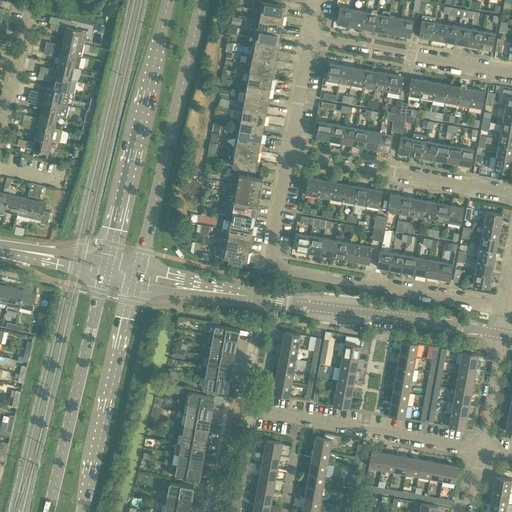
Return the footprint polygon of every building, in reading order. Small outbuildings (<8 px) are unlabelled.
[(259,9),(259,10),(285,15),(287,5),(281,4),(263,1),(259,0),(257,8),(259,9)] [(349,25),(352,9),(340,7),(337,23),(349,25)] [(362,28),(365,11),(352,9),(349,25),(362,28)] [(285,15),(259,10),(257,19),(284,24),(285,15)] [(374,30),(377,13),(365,11),(362,28),(374,30)] [(386,32),(389,16),(390,12),(383,11),(383,14),(377,13),(374,30),(386,32)] [(435,17),(423,15),(419,36),(431,38),(434,22),(435,17)] [(399,34),(402,18),(389,16),(386,32),(399,34)] [(414,20),(402,18),(399,34),(411,36),(414,20)] [(282,33),(284,24),(257,19),(256,28),(282,33)] [(444,41),(447,24),(434,22),(431,38),(444,41)] [(65,32),(64,39),(80,42),(83,30),(52,23),(50,29),(65,32)] [(456,43),(459,26),(447,24),(444,41),(456,43)] [(468,45),(471,29),(459,26),(456,43),(468,45)] [(282,33),(256,28),(254,37),(280,42),(282,33)] [(480,47),(483,31),(471,29),(468,45),(480,47)] [(496,33),(483,31),(480,47),(493,50),(496,33)] [(279,51),(280,42),(254,37),(252,47),(279,51)] [(504,40),(498,38),(496,51),(501,52),(504,40)] [(82,56),(85,43),(80,42),(64,39),(62,45),(47,41),(46,48),(77,55),(82,56)] [(277,60),(279,51),(252,47),(251,55),(277,60)] [(82,56),(77,55),(46,48),(44,54),(60,57),(58,64),(74,68),(74,67),(79,68),(82,56)] [(277,60),(251,55),(247,55),(246,64),(249,65),(275,69),(277,60)] [(339,81),(342,65),(330,63),(327,79),(339,81)] [(71,80),(74,68),(58,64),(57,70),(41,66),(40,72),(71,80)] [(274,79),(275,69),(249,65),(247,74),(274,79)] [(351,84),(354,67),(342,65),(339,81),(351,84)] [(364,86),(367,70),(354,67),(351,84),(364,86)] [(376,88),(379,72),(367,70),(364,86),(376,88)] [(77,81),(71,80),(40,72),(38,78),(54,82),(52,88),(64,91),(74,94),(77,81)] [(388,90),(391,74),(379,72),(376,88),(388,90)] [(272,88),(274,79),(247,74),(246,83),(272,88)] [(403,76),(391,74),(388,90),(401,93),(403,76)] [(421,96),(424,80),(411,78),(408,94),(421,96)] [(433,98),(436,82),(424,80),(421,96),(433,98)] [(446,101),(449,85),(436,82),(433,98),(446,101)] [(270,97),(272,88),(246,83),(244,92),(270,97)] [(458,103),(461,87),(449,85),(446,101),(458,103)] [(61,104),(64,91),(52,88),(47,86),(46,93),(31,90),(29,96),(61,104)] [(470,105),(473,89),(461,87),(458,103),(470,105)] [(485,91),(473,89),(470,105),(482,107),(485,91)] [(507,96),(505,108),(511,109),(511,90),(504,89),(503,93),(505,96),(507,96)] [(269,106),(270,97),(244,92),(242,101),(269,106)] [(486,105),(492,106),(494,93),(488,92),(486,105)] [(58,116),(61,104),(29,96),(28,102),(43,105),(41,112),(58,116)] [(221,97),(220,104),(228,106),(230,99),(221,97)] [(267,115),(269,106),(242,101),(241,110),(267,115)] [(401,114),(403,102),(397,101),(395,113),(401,114)] [(321,108),(334,110),(335,104),(323,102),(321,108)] [(409,103),(403,102),(401,114),(406,115),(408,108),(409,103)] [(511,122),(511,109),(505,108),(503,121),(511,122)] [(265,124),(267,115),(241,110),(241,111),(239,119),(265,124)] [(55,128),(58,116),(41,112),(40,118),(25,114),(23,121),(55,128)] [(406,116),(406,115),(401,114),(398,126),(404,127),(406,116)] [(264,133),(265,124),(239,119),(237,128),(264,133)] [(52,140),(55,128),(23,121),(22,126),(37,130),(35,137),(52,140)] [(329,140),(331,123),(319,121),(316,138),(329,140)] [(491,121),(490,127),(501,130),(502,124),(491,121)] [(511,135),(511,122),(503,121),(501,133),(511,135)] [(341,142),(344,126),(331,123),(329,140),(341,142)] [(353,144),(356,128),(344,126),(341,142),(353,144)] [(262,142),(264,133),(237,128),(236,137),(262,142)] [(365,147),(368,130),(356,128),(353,144),(365,147)] [(378,149),(381,132),(368,130),(365,147),(378,149)] [(213,132),(211,140),(218,141),(220,133),(213,132)] [(393,134),(381,132),(378,149),(390,151),(393,134)] [(511,147),(511,135),(501,133),(498,145),(511,147)] [(410,155),(413,138),(400,136),(397,152),(410,155)] [(49,153),(52,140),(35,137),(34,142),(19,139),(18,145),(42,151),(41,156),(48,158),(49,153)] [(260,151),(262,142),(236,137),(234,147),(260,151)] [(422,157),(425,140),(413,138),(410,155),(422,157)] [(435,159),(438,143),(425,140),(422,157),(435,159)] [(447,161),(450,145),(438,143),(435,159),(447,161)] [(459,164),(462,147),(450,145),(447,161),(459,164)] [(511,160),(511,147),(498,145),(496,158),(511,160)] [(259,160),(260,151),(234,147),(232,155),(259,160)] [(474,149),(462,147),(459,164),(471,166),(474,149)] [(257,170),(259,160),(232,155),(231,165),(257,170)] [(510,173),(511,162),(511,160),(496,158),(494,170),(510,173)] [(263,179),(232,173),(230,182),(236,183),(262,188),(263,179)] [(318,195),(321,179),(309,176),(306,193),(318,195)] [(6,210),(13,178),(7,177),(3,192),(0,191),(0,213),(4,215),(6,210)] [(18,213),(22,196),(15,195),(19,180),(13,178),(6,210),(18,213)] [(330,198),(333,181),(321,179),(318,195),(330,198)] [(343,200),(346,183),(333,181),(330,198),(343,200)] [(27,198),(22,196),(18,213),(17,219),(29,222),(30,216),(37,184),(31,183),(27,198)] [(260,198),(262,188),(236,183),(234,193),(260,198)] [(355,202),(358,185),(346,183),(343,200),(355,202)] [(43,186),(37,184),(30,216),(42,218),(41,223),(47,225),(50,212),(44,211),(46,202),(39,201),(43,186)] [(367,204),(370,188),(358,185),(355,202),(367,204)] [(383,190),(370,188),(367,204),(379,206),(383,190)] [(258,207),(260,198),(234,193),(232,202),(258,207)] [(400,212),(403,196),(390,193),(387,210),(400,212)] [(412,214),(415,198),(403,196),(400,212),(412,214)] [(424,217),(427,200),(415,198),(412,214),(424,217)] [(436,219),(439,203),(427,200),(424,217),(436,219)] [(257,216),(258,207),(232,202),(231,211),(257,216)] [(449,221),(452,205),(439,203),(436,219),(449,221)] [(464,207),(452,205),(449,221),(461,223),(464,207)] [(302,213),(315,215),(316,209),(303,207),(302,213)] [(255,225),(257,216),(231,211),(229,220),(255,225)] [(486,211),(484,223),(500,226),(503,214),(486,211)] [(380,228),(382,216),(376,215),(374,227),(380,228)] [(253,234),(255,225),(229,220),(227,229),(253,234)] [(498,238),(500,226),(484,223),(482,235),(498,238)] [(25,228),(17,226),(15,233),(23,235),(25,228)] [(210,227),(202,226),(201,233),(208,235),(210,227)] [(252,243),(253,234),(227,229),(226,238),(252,243)] [(308,252),(311,236),(298,233),(298,234),(296,249),(295,250),(308,252)] [(496,251),(498,238),(482,235),(479,248),(496,251)] [(320,254),(323,238),(311,236),(308,252),(320,254)] [(250,252),(252,243),(226,238),(224,247),(250,252)] [(332,256),(335,240),(323,238),(320,254),(332,256)] [(344,259),(348,242),(335,240),(332,256),(344,259)] [(357,261),(360,244),(348,242),(344,259),(357,261)] [(372,247),(360,244),(357,261),(369,263),(372,247)] [(248,261),(250,252),(224,247),(222,257),(229,258),(228,262),(242,264),(243,260),(248,261)] [(494,263),(496,251),(479,248),(477,260),(494,263)] [(389,269),(392,252),(380,250),(376,267),(389,269)] [(401,271),(404,255),(392,252),(389,269),(401,271)] [(414,273),(417,257),(404,255),(401,271),(414,273)] [(426,276),(429,259),(417,257),(414,273),(426,276)] [(438,278),(441,261),(429,259),(426,276),(438,278)] [(491,275),(494,263),(477,260),(475,272),(491,275)] [(453,264),(441,261),(438,278),(450,280),(453,264)] [(489,288),(491,275),(475,272),(473,285),(489,288)] [(0,300),(8,303),(12,286),(4,284),(4,281),(0,280),(0,300)] [(20,306),(25,286),(19,285),(19,288),(12,286),(8,303),(20,306)] [(29,287),(25,286),(20,306),(32,309),(36,292),(28,290),(29,287)] [(215,325),(214,336),(237,340),(238,330),(215,325)] [(325,331),(324,339),(328,340),(333,333),(325,331)] [(284,332),(282,345),(298,348),(300,335),(284,332)] [(235,350),(237,340),(214,336),(212,346),(235,350)] [(346,336),(344,343),(359,346),(360,339),(346,336)] [(403,340),(400,353),(416,356),(418,343),(403,340)] [(344,343),(342,356),(358,358),(360,346),(344,343)] [(296,360),(298,348),(282,345),(279,357),(296,360)] [(233,360),(235,350),(212,346),(210,356),(233,360)] [(463,351),(461,364),(476,367),(479,354),(463,351)] [(414,368),(416,356),(400,353),(398,365),(414,368)] [(231,371),(233,360),(210,356),(208,366),(231,371)] [(356,371),(358,358),(342,356),(340,368),(356,371)] [(293,372),(296,360),(279,357),(277,369),(293,372)] [(474,379),(476,367),(461,364),(458,376),(474,379)] [(412,381),(414,368),(398,365),(396,378),(412,381)] [(229,381),(231,371),(208,366),(206,377),(229,381)] [(353,383),(356,371),(340,368),(338,380),(353,383)] [(291,384),(293,372),(277,369),(275,381),(291,384)] [(472,391),(474,379),(458,376),(456,389),(472,391)] [(227,391),(229,381),(206,377),(204,387),(227,391)] [(410,393),(412,381),(396,378),(394,390),(410,393)] [(351,395),(353,383),(338,380),(336,393),(351,395)] [(289,397),(291,384),(275,381),(273,394),(289,397)] [(167,383),(166,389),(180,392),(181,385),(167,383)] [(470,404),(472,391),(456,389),(454,401),(470,404)] [(407,405),(410,393),(394,390),(391,402),(407,405)] [(192,392),(190,403),(213,407),(215,396),(192,392)] [(349,408),(351,395),(336,393),(333,405),(349,408)] [(468,416),(470,404),(454,401),(452,413),(468,416)] [(405,417),(407,405),(391,402),(389,415),(405,417)] [(211,417),(213,407),(190,403),(188,413),(211,417)] [(209,427),(211,417),(188,413),(186,423),(209,427)] [(465,428),(468,416),(452,413),(450,426),(465,428)] [(207,438),(209,427),(186,423),(185,433),(207,438)] [(205,448),(207,438),(185,433),(183,444),(205,448)] [(316,436),(314,449),(330,452),(331,445),(340,447),(342,436),(325,433),(324,438),(316,436)] [(267,439),(264,452),(280,454),(282,442),(267,439)] [(203,458),(205,448),(183,444),(181,454),(203,458)] [(327,464),(330,452),(314,449),(312,461),(327,464)] [(381,469),(384,453),(372,450),(369,466),(381,469)] [(278,467),(280,454),(264,452),(262,464),(278,467)] [(393,471),(396,455),(384,453),(381,469),(393,471)] [(201,468),(203,458),(181,454),(179,464),(201,468)] [(406,473),(409,457),(396,455),(393,471),(406,473)] [(418,475),(421,459),(409,457),(406,473),(418,475)] [(430,477),(433,462),(421,459),(418,475),(430,477)] [(325,476),(327,464),(312,461),(309,473),(325,476)] [(443,480),(446,464),(433,462),(430,477),(443,480)] [(199,479),(201,468),(179,464),(177,475),(199,479)] [(276,479),(278,467),(262,464),(260,476),(276,479)] [(458,466),(446,464),(443,480),(455,482),(458,466)] [(323,488),(325,476),(309,473),(307,486),(323,488)] [(511,478),(496,475),(494,488),(510,491),(511,478)] [(273,491),(276,479),(260,476),(258,488),(273,491)] [(443,480),(442,486),(454,488),(455,482),(443,480)] [(171,482),(169,493),(192,497),(194,486),(171,482)] [(321,501),(323,488),(307,486),(305,498),(321,501)] [(271,504),(273,491),(258,488),(255,501),(271,504)] [(508,503),(510,491),(494,488),(491,500),(508,503)] [(190,507),(192,497),(169,493),(167,503),(190,507)] [(312,511),(318,511),(321,501),(305,498),(303,510),(312,511)] [(489,511),(505,511),(508,503),(491,500),(489,511)] [(269,511),(271,504),(255,501),(253,511),(269,511)] [(189,511),(190,507),(167,503),(165,511),(189,511)] [(422,503),(420,511),(436,511),(438,506),(422,503)]
